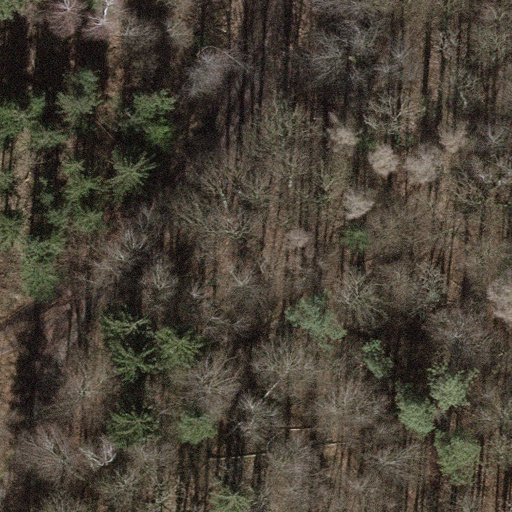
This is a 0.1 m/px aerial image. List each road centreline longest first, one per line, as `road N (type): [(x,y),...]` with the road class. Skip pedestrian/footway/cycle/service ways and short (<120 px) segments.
road 1 (track): [(0,355),(51,337),(178,208),(254,73),(265,0)]
road 2 (track): [(51,337),(3,511)]
